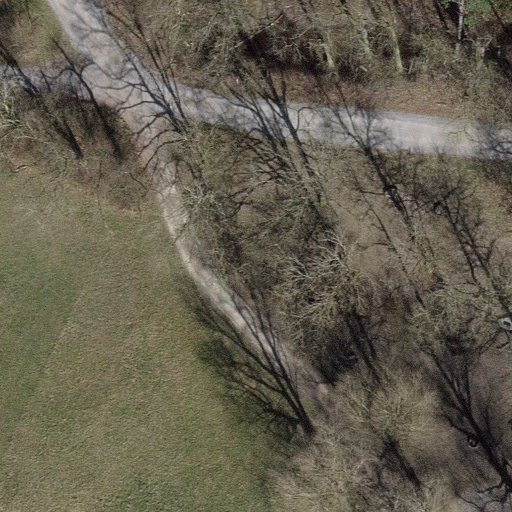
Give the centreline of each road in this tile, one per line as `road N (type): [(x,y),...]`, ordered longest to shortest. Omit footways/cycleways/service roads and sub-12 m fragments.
road 1 (track): [(128,97),(193,251),(241,319),(348,418),(391,511)]
road 2 (track): [(128,97),(511,148)]
